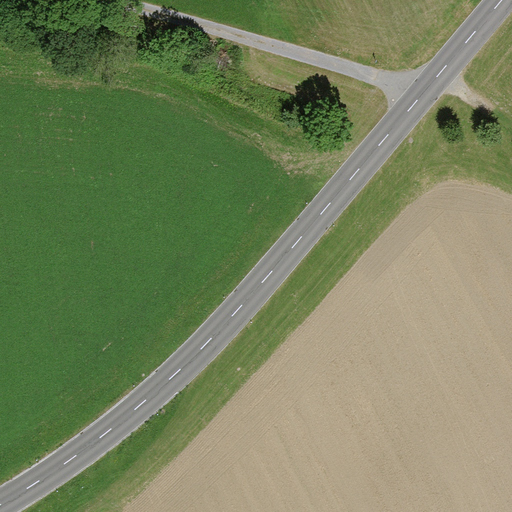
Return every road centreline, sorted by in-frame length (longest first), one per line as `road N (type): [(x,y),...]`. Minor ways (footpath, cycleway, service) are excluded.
road 1 (tertiary): [(498,0),(230,310),(144,397),(0,497)]
road 2 (track): [(108,0),(372,75),(410,97)]
